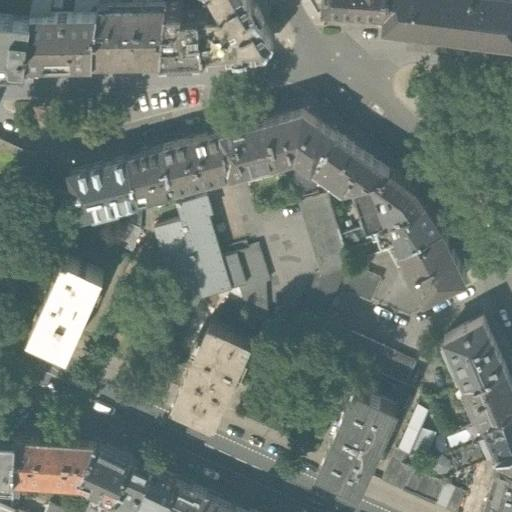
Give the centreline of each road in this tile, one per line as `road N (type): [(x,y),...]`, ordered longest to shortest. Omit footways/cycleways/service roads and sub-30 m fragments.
road 1 (tertiary): [(0,354),(348,511)]
road 2 (residential): [(0,88),(278,71),(317,60)]
road 3 (residential): [(317,60),(428,160),(511,298)]
road 4 (residential): [(317,60),(408,52),(511,65)]
